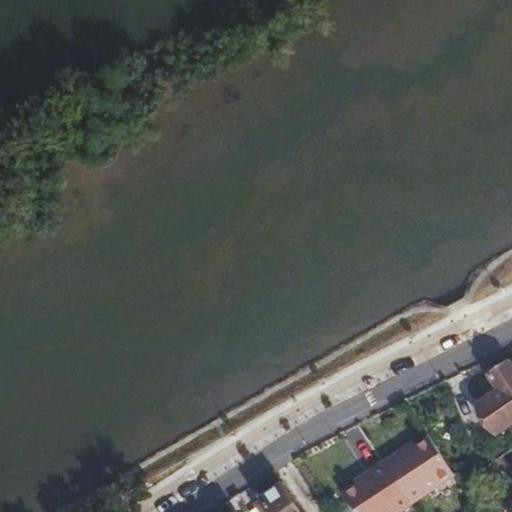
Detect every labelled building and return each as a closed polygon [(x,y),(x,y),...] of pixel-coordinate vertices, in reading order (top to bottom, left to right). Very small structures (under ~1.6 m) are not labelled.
[(501,392),(479,407),(498,433),(511,423),(511,364),(511,363),(490,376),(501,392)] [(452,469),(428,434),(416,442),(399,453),(396,448),(382,458),(413,504),(456,476),(452,469)] [(399,453),(416,442),(413,437),(396,448),(399,453)] [(401,511),(413,504),(382,458),(368,467),(371,472),(355,483),(343,491),(355,511),(401,511)] [(457,477),(461,483),(475,473),(466,460),(452,469),(457,477)] [(371,472),(368,467),(351,478),(355,483),(371,472)] [(302,511),(284,484),(260,500),(268,511),(302,511)]
